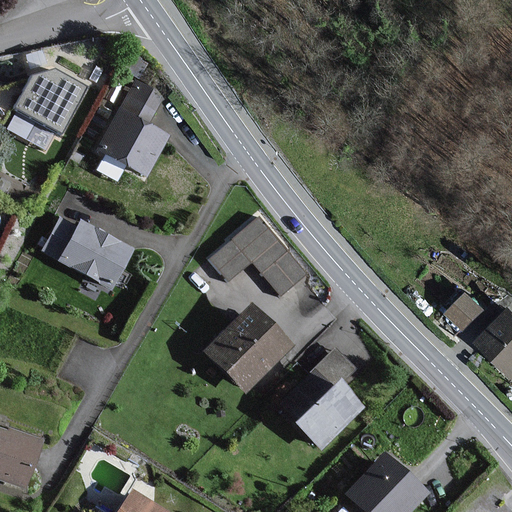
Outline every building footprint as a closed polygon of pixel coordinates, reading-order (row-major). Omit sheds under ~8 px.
[(0,88),(0,131),(51,158),(87,90),(51,71),(0,88)] [(162,98),(133,83),(124,102),(153,116),(162,98)] [(168,141),(112,112),(92,152),(147,180),(168,141)] [(69,225),(58,218),(39,248),(53,256),(50,261),(104,293),(129,252),(72,219),(69,225)] [(303,275),(258,222),(212,260),(227,278),(249,259),(280,294),(303,275)] [(483,309),(468,294),(448,313),(463,328),(483,309)] [(287,348),(248,308),(204,351),(243,390),(287,348)] [(511,311),(510,309),(478,341),(511,373),(511,311)] [(353,369),(333,350),(278,409),(288,418),(287,423),(317,451),(356,410),(334,389),(353,369)] [(37,448),(0,435),(0,482),(23,490),(37,448)] [(408,511),(423,497),(382,458),(346,497),(361,511),(408,511)] [(156,511),(128,494),(116,511),(156,511)]
